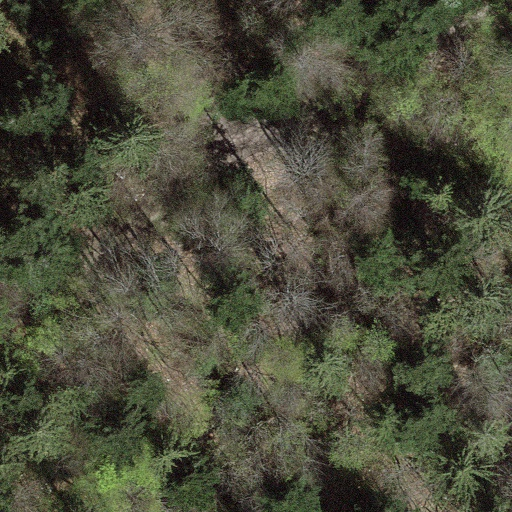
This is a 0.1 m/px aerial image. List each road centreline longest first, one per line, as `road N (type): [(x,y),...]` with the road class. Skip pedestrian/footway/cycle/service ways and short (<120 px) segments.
road 1 (track): [(0,317),(211,164),(468,0)]
road 2 (track): [(211,164),(174,0)]
